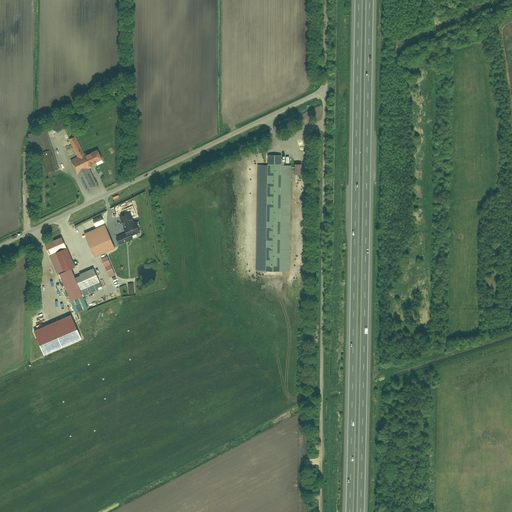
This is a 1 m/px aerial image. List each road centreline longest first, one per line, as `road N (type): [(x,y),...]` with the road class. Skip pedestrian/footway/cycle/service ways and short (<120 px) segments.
road 1 (motorway): [(358,0),(349,511)]
road 2 (motorway): [(360,511),(369,0)]
road 3 (residential): [(0,246),(325,89),(325,0)]
road 4 (track): [(325,89),(321,511)]
road 5 (track): [(511,1),(397,55)]
